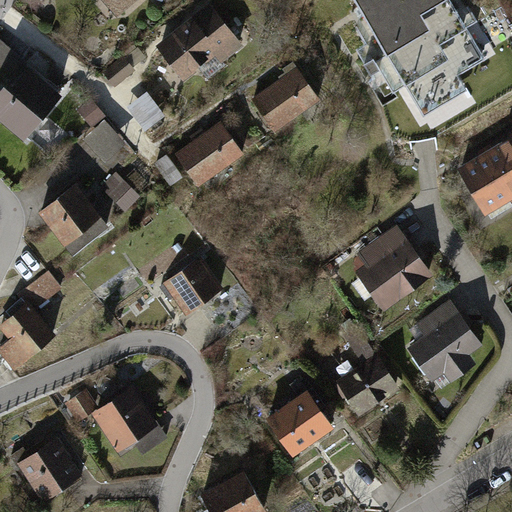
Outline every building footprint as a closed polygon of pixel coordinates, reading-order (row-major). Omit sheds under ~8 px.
[(114,0),(132,20),(154,0),(114,0)] [(452,0),(362,0),(392,50),(384,55),(424,123),(468,97),(458,80),(489,62),(452,0)] [(235,5),(179,44),(209,87),(265,47),(235,5)] [(2,41),(0,43),(0,70),(16,83),(31,64),(2,41)] [(323,67),(277,98),(302,134),(348,102),(323,67)] [(42,68),(4,108),(43,146),(82,106),(42,68)] [(131,109),(146,137),(169,124),(154,97),(131,109)] [(244,120),(197,152),(224,191),(271,160),(244,120)] [(511,134),(459,163),(485,212),(511,197),(511,134)] [(103,185),(69,214),(102,252),(136,223),(103,185)] [(447,285),(404,227),(357,261),(400,319),(447,285)] [(218,260),(184,286),(209,319),(243,293),(218,260)] [(11,312),(0,321),(0,324),(9,335),(0,343),(0,348),(16,367),(28,357),(58,331),(28,297),(11,312)] [(435,337),(418,348),(448,384),(462,376),(468,383),(496,366),(491,358),(502,349),(463,300),(424,323),(435,337)] [(391,351),(351,374),(375,415),(415,392),(391,351)] [(161,421),(132,383),(94,412),(122,450),(161,421)] [(331,393),(293,419),(318,456),(357,431),(331,393)] [(81,472),(55,433),(19,457),(45,496),(81,472)] [(290,511),(270,472),(223,495),(231,511),(290,511)]
